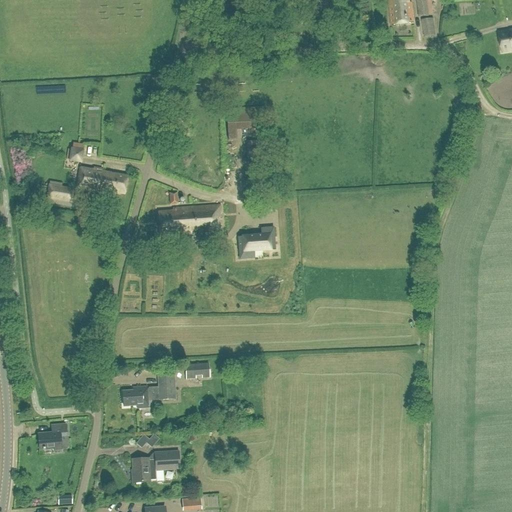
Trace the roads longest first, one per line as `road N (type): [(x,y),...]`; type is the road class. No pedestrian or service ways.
road 1 (residential): [(77,511),(116,279),(174,72)]
road 2 (track): [(426,511),(435,240),(481,104)]
road 3 (track): [(511,116),(488,112),(466,69),(441,47),(180,48)]
road 4 (secondary): [(1,511),(7,454),(0,349)]
road 5 (track): [(0,210),(62,218),(123,250)]
